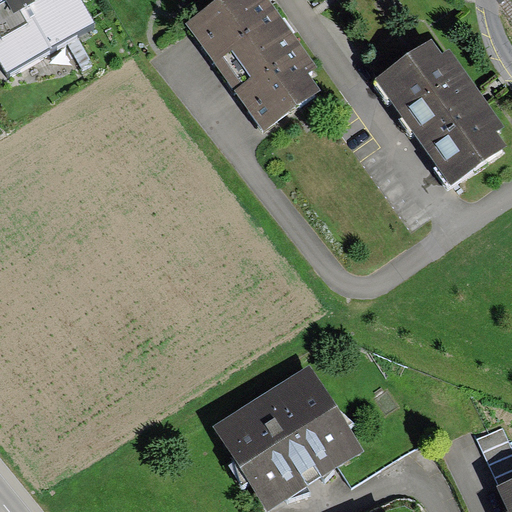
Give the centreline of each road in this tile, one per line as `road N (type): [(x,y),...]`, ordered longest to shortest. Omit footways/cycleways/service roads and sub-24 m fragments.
road 1 (residential): [(458,234),(379,288),(355,287),(324,268),(199,96)]
road 2 (residential): [(290,0),(458,234)]
